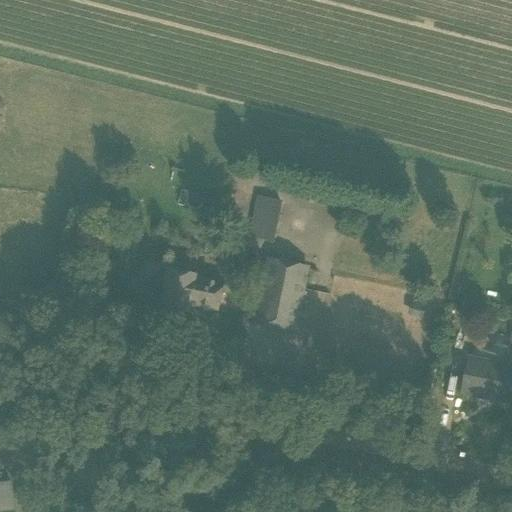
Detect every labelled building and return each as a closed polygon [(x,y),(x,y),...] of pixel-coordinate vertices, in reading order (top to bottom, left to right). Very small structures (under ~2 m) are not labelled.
[(274,242),(278,222),(253,216),(249,237),(274,242)] [(102,225),(93,234),(108,249),(117,240),(102,225)] [(256,322),(295,330),(308,267),(269,259),(256,322)] [(198,305),(217,309),(223,282),(169,269),(160,308),(187,314),(190,301),(198,303),(198,305)] [(469,356),(461,393),(463,393),(463,392),(491,398),(490,399),(511,403),(511,334),(506,363),(469,356)]
